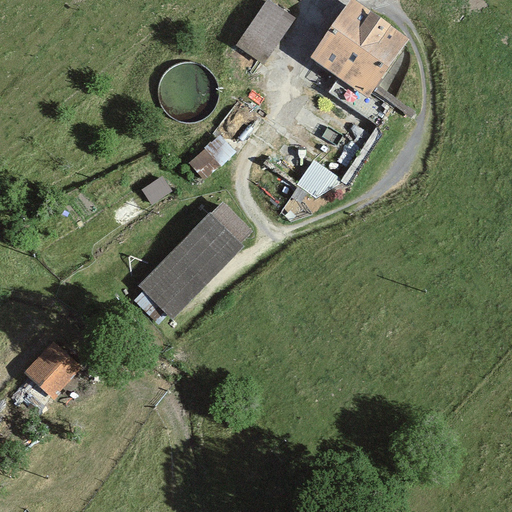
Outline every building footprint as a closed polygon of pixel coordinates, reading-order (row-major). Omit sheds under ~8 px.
[(267,0),(265,0),(236,46),(265,64),(295,17),(267,0)] [(410,37),(356,0),(349,0),(311,55),(369,95),(410,37)] [(222,132),(190,159),(207,178),(238,151),(222,132)] [(314,158),(300,182),(323,196),(337,173),(314,158)] [(153,200),(172,188),(165,176),(146,188),(153,200)] [(209,210),(136,282),(172,317),(244,246),(241,243),(253,232),(223,202),(211,213),(209,210)] [(53,333),(0,397),(0,451),(12,462),(92,364),(53,333)]
